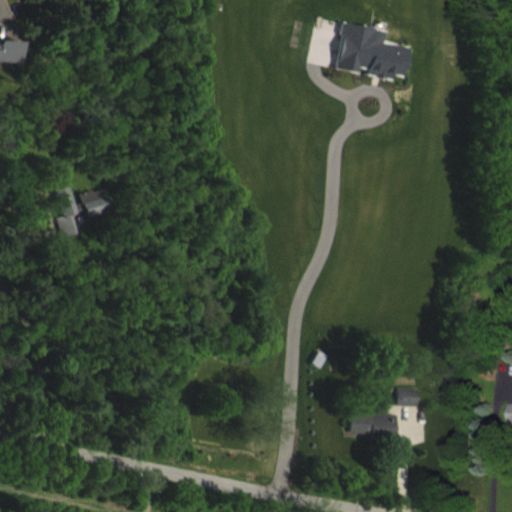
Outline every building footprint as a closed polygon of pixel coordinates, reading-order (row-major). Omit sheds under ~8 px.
[(412,60),(388,55),(390,43),(349,36),(341,82),(367,87),(367,88),(395,94),(396,88),(407,90),(412,60)] [(0,75),(27,76),(28,52),(0,51),(0,75)] [(69,251),(86,246),(82,233),(114,225),(107,201),(85,208),(87,216),(81,218),(76,199),(61,204),(68,230),(63,231),(69,251)] [(426,420),(426,402),(405,401),(404,419),(426,420)] [(404,428),(357,425),(356,447),(403,449),(404,428)]
